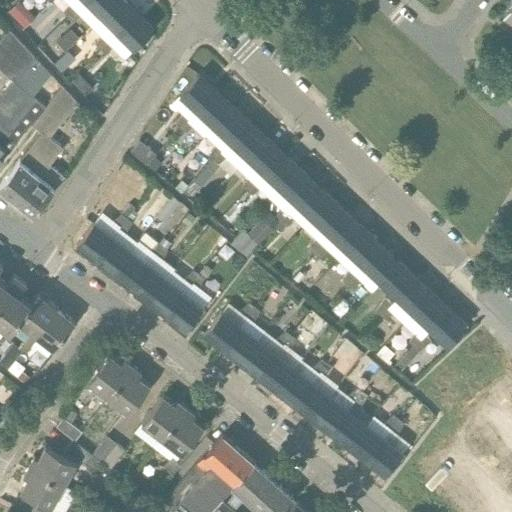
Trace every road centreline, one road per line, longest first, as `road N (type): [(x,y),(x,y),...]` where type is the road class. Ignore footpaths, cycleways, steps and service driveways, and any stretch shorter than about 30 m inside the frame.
road 1 (residential): [(511,312),(197,9)]
road 2 (residential): [(368,511),(109,309)]
road 3 (residential): [(39,253),(197,9)]
road 4 (residential): [(0,457),(109,309)]
